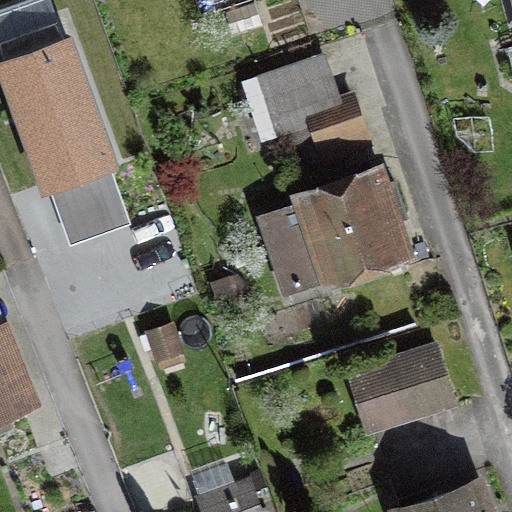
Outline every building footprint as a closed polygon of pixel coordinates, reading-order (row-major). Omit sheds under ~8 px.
[(48,181),(109,159),(66,41),(5,63),(48,181)] [(277,122),(310,111),(325,156),(368,142),(352,94),(333,101),(318,54),(261,74),(277,122)] [(389,205),(401,200),(394,180),(382,184),(377,171),(303,197),(305,202),(263,216),(287,287),(403,248),(389,205)] [(8,326),(0,328),(0,415),(22,407),(11,376),(24,371),(8,326)] [(172,326),(151,334),(164,366),(184,358),(172,326)] [(397,418),(454,400),(436,343),(379,361),(397,418)] [(231,506),(210,511),(260,511),(251,479),(225,486),(231,506)] [(401,511),(486,511),(476,483),(400,509),(401,511)]
